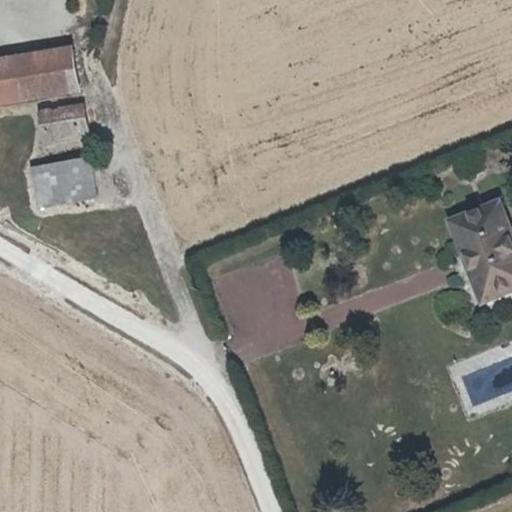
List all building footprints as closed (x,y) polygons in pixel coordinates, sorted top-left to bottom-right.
[(79,40),(0,58),(0,77),(8,106),(44,97),(92,84),(79,40)] [(48,115),(57,147),(107,133),(97,101),(48,115)] [(476,168),(498,160),(493,146),(470,154),(476,168)] [(73,212),(129,193),(116,156),(62,176),(73,212)] [(493,288),(511,280),(511,192),(465,209),(493,288)]
